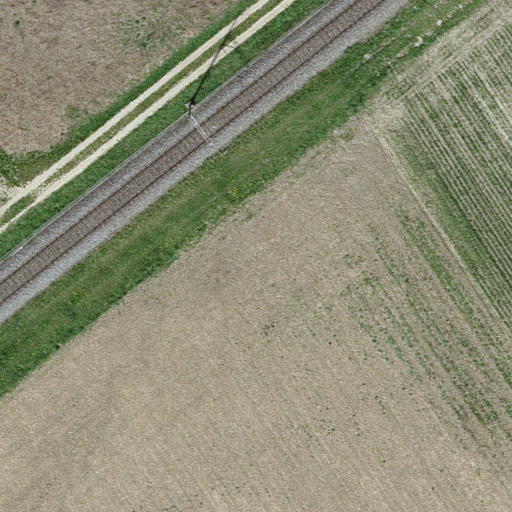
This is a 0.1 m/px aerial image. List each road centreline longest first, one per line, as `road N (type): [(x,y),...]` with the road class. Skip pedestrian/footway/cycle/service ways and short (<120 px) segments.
road 1 (track): [(0,146),(185,0)]
road 2 (track): [(469,0),(352,93)]
